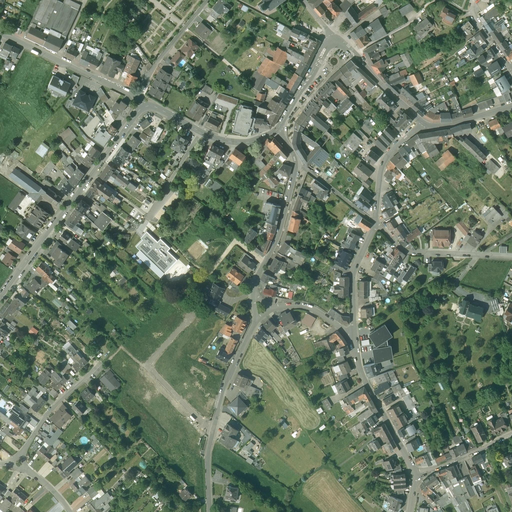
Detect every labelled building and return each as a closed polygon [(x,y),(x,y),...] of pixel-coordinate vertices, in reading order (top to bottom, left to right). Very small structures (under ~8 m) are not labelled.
[(78,10),(56,0),(43,0),(42,3),(35,18),(52,26),(51,29),(66,36),(78,10)] [(224,0),(219,0),(213,8),(214,9),(220,14),(225,8),(228,10),(231,6),(224,0)] [(262,0),(263,1),(258,4),(262,11),(268,7),(269,9),(270,9),(270,10),(271,9),(275,6),(279,3),(280,3),(280,2),(283,0),(262,0)] [(310,0),(308,2),(313,8),(318,4),(320,3),(322,1),(323,0),(310,0)] [(352,3),(348,0),(347,1),(344,5),(348,9),(350,6),(352,4),(352,3)] [(486,2),(481,1),(477,4),(482,11),(489,6),(486,2)] [(339,10),(331,3),(327,7),(332,13),(333,14),(336,17),(341,11),(339,10)] [(320,7),(318,4),(313,8),(321,16),(325,12),(320,7)] [(409,4),(399,10),(403,17),(414,9),(409,4)] [(348,9),(344,5),(339,10),(341,11),(345,13),(348,9)] [(377,8),(373,5),(361,14),(364,17),(377,8)] [(352,8),(350,6),(348,9),(345,13),(349,19),(356,14),(352,8)] [(390,15),(385,7),(379,10),(384,19),(390,15)] [(450,10),(444,7),(441,13),(445,15),(443,20),(451,24),(455,15),(451,13),(452,11),(450,11),(450,10)] [(495,7),(485,14),(488,19),(489,18),(493,16),(497,13),(499,12),(495,7)] [(220,14),(214,9),(210,15),(214,18),(216,19),(220,14)] [(331,16),(326,11),(325,12),(321,16),(328,24),(334,19),(336,17),(333,14),(331,16)] [(356,14),(349,19),(353,25),(360,20),(356,14)] [(488,19),(485,14),(479,18),(483,23),(488,19)] [(426,18),(420,23),(426,30),(432,25),(426,18)] [(493,25),(489,18),(488,19),(483,23),(489,32),(495,29),(496,29),(496,28),(500,26),(497,23),(493,25)] [(378,19),(363,29),(361,26),(350,33),(355,40),(360,36),(360,37),(365,34),(370,31),(372,29),(380,24),(381,23),(378,19)] [(474,28),(468,21),(461,27),(464,31),(465,31),(468,34),(470,32),(469,31),(474,28)] [(51,29),(50,29),(50,31),(33,23),(26,37),(58,52),(63,40),(64,40),(66,36),(51,29)] [(205,25),(202,23),(198,28),(197,28),(194,31),(204,39),(211,30),(205,25)] [(420,23),(414,28),(420,35),(426,30),(420,23)] [(380,24),(372,29),(375,32),(375,33),(382,27),(380,24)] [(286,27),(284,26),(282,29),(280,33),(282,34),(285,35),(287,32),(290,29),(286,26),(286,27)] [(382,27),(375,33),(375,32),(373,34),(374,36),(374,37),(375,41),(377,40),(386,35),(382,27)] [(300,31),(293,28),(292,30),(291,34),(290,36),(293,37),(293,38),(297,39),(297,38),(297,37),(300,31)] [(503,33),(508,38),(511,35),(507,29),(503,33)] [(306,34),(300,31),(297,37),(297,38),(301,39),(304,39),(306,34)] [(485,40),(479,31),(471,38),(473,41),(476,39),(478,41),(480,39),(482,42),(484,41),(485,40)] [(497,32),(491,36),(497,44),(503,41),(497,32)] [(320,41),(306,34),(304,39),(310,42),(311,41),(313,42),(319,45),(320,41)] [(365,34),(360,37),(360,36),(355,40),(361,48),(370,42),(366,36),(365,34)] [(189,40),(181,50),(190,56),(197,46),(189,40)] [(384,40),(376,44),(378,48),(377,48),(379,52),(383,49),(386,48),(389,47),(386,42),(385,40),(384,40)] [(503,41),(497,44),(501,50),(508,46),(504,40),(503,41)] [(13,46),(5,42),(0,52),(8,56),(9,53),(13,46)] [(84,45),(77,42),(74,48),(75,48),(74,49),(78,51),(80,53),(84,45)] [(319,45),(313,42),(309,49),(310,49),(315,52),(319,45)] [(283,43),(280,49),(286,52),(289,46),(283,43)] [(373,45),(363,51),(367,58),(372,55),(370,52),(377,48),(378,48),(376,44),(373,45)] [(74,48),(69,45),(65,55),(74,59),(78,51),(74,49),(75,48),(74,48)] [(20,50),(13,46),(9,53),(13,55),(17,56),(20,50)] [(478,49),(476,50),(475,49),(472,46),(468,49),(462,54),(463,56),(465,55),(466,57),(468,56),(470,59),(473,58),(474,57),(483,49),(481,46),(478,49)] [(501,50),(501,51),(508,61),(511,58),(511,51),(510,49),(511,49),(509,46),(501,50)] [(276,52),(269,48),(264,56),(266,57),(271,60),(276,52)] [(280,49),(278,48),(276,52),(271,60),(279,64),(281,60),(284,55),(286,52),(280,49)] [(309,49),(308,48),(307,51),(305,54),(313,57),(315,52),(310,49),(309,49)] [(85,49),(83,54),(81,58),(79,62),(87,65),(91,57),(90,57),(92,52),(85,49)] [(179,51),(173,58),(179,62),(184,56),(179,51)] [(304,56),(292,51),(290,54),(300,60),(301,58),(302,59),(304,56)] [(290,54),(286,52),(284,55),(300,64),(302,61),(300,60),(290,54)] [(372,55),(367,58),(371,65),(375,63),(374,60),(380,56),(378,52),(372,55)] [(406,52),(399,56),(400,58),(402,62),(393,66),(395,69),(399,67),(400,69),(406,66),(407,67),(412,65),(406,52)] [(313,57),(305,54),(304,56),(302,59),(302,61),(309,65),(313,57)] [(140,60),(131,56),(129,61),(127,63),(135,67),(136,68),(140,60)] [(96,59),(91,57),(87,65),(95,69),(99,61),(96,59)] [(256,71),(270,79),(273,75),(281,65),(279,64),(271,60),(266,57),(256,71)] [(108,58),(107,58),(106,62),(104,65),(102,71),(106,73),(105,73),(109,75),(110,74),(114,76),(117,70),(119,64),(120,62),(113,59),(112,60),(108,58)] [(375,63),(371,65),(375,71),(377,74),(380,77),(383,75),(381,72),(383,71),(384,69),(383,67),(385,66),(383,62),(382,59),(375,63)] [(368,76),(351,60),(345,65),(352,73),(355,71),(365,80),(368,76)] [(309,65),(302,61),(300,64),(295,73),(302,77),(309,65)] [(496,61),(488,66),(489,68),(488,69),(491,75),(499,70),(498,68),(499,67),(496,61)] [(135,67),(127,63),(124,71),(128,73),(132,74),(135,67)] [(177,65),(172,72),(178,76),(182,69),(177,65)] [(345,65),(336,73),(333,75),(337,79),(340,77),(342,79),(344,80),(352,73),(345,65)] [(480,67),(474,71),(477,76),(483,72),(480,67)] [(169,74),(161,69),(157,77),(158,77),(165,82),(169,74)] [(418,72),(410,76),(414,84),(414,86),(421,83),(423,82),(418,72)] [(132,74),(128,73),(124,83),(133,87),(137,77),(132,74)] [(267,77),(260,73),(252,86),(259,91),(259,90),(264,82),(267,77)] [(389,78),(388,78),(390,81),(397,78),(402,76),(401,73),(389,78)] [(80,78),(73,74),(71,77),(76,85),(80,78)] [(383,75),(380,77),(385,84),(390,81),(388,78),(386,77),(386,76),(384,74),(383,75)] [(286,83),(273,75),(270,79),(279,85),(283,87),(285,88),(287,86),(285,84),(286,83)] [(337,79),(333,75),(329,80),(332,83),(336,87),(338,88),(341,85),(336,80),(337,79)] [(503,75),(494,81),(497,86),(506,81),(503,75)] [(71,84),(53,76),(48,87),(52,89),(50,91),(60,96),(61,93),(65,95),(71,84)] [(301,80),(293,76),(288,84),(288,85),(287,86),(285,88),(293,93),(301,80)] [(376,84),(368,76),(365,80),(370,85),(369,86),(372,89),(374,86),(376,84)] [(165,82),(158,77),(153,84),(154,85),(161,89),(166,82),(165,82)] [(270,79),(267,77),(264,82),(277,89),(279,85),(270,79)] [(390,81),(385,84),(393,91),(396,88),(393,87),(392,86),(396,84),(399,82),(397,78),(390,81)] [(329,80),(318,90),(324,96),(326,97),(327,96),(329,96),(329,94),(336,87),(332,83),(329,80)] [(366,95),(355,80),(351,83),(352,84),(356,89),(359,94),(363,98),(366,95)] [(506,81),(497,86),(500,92),(502,91),(508,87),(510,86),(506,81)] [(421,83),(414,86),(416,88),(417,91),(419,90),(423,88),(421,83)] [(161,89),(154,85),(150,92),(158,97),(162,90),(161,89)] [(213,89),(206,85),(202,91),(210,95),(213,89)] [(351,95),(341,85),(338,88),(347,98),(348,99),(351,95)] [(285,88),(283,87),(278,94),(283,97),(281,101),(286,104),(293,93),(285,88)] [(105,94),(101,88),(98,89),(99,91),(96,92),(100,97),(105,94)] [(408,92),(404,89),(403,89),(398,95),(404,100),(405,99),(406,100),(411,95),(408,92)] [(83,92),(80,90),(77,95),(75,99),(73,103),(74,104),(81,107),(87,94),(83,92)] [(324,96),(318,90),(314,96),(311,99),(317,104),(319,105),(321,103),(323,100),(321,99),(324,96)] [(411,95),(406,100),(412,106),(416,102),(416,101),(420,99),(425,96),(428,95),(425,90),(420,93),(413,97),(411,95)] [(261,93),(258,92),(256,99),(263,101),(265,94),(261,93)] [(508,92),(503,94),(505,100),(506,102),(511,100),(508,92)] [(217,97),(237,104),(238,100),(219,93),(217,97)] [(388,98),(383,93),(376,100),(387,111),(390,108),(394,104),(389,99),(389,100),(387,98),(388,98)] [(92,95),(87,94),(81,107),(89,111),(93,102),(95,97),(92,95)] [(100,97),(99,97),(103,103),(108,99),(105,94),(100,97)] [(73,103),(75,99),(72,98),(71,100),(69,99),(65,106),(69,107),(70,105),(72,106),(74,104),(73,103)] [(347,98),(336,108),(342,114),(353,104),(348,99),(347,98)] [(198,99),(196,101),(195,101),(187,112),(190,114),(190,115),(193,117),(198,120),(202,113),(208,105),(198,99)] [(311,99),(303,111),(309,116),(313,112),(315,115),(319,110),(315,107),(317,104),(311,99)] [(121,101),(119,104),(116,101),(113,106),(116,108),(113,111),(118,115),(120,112),(121,112),(127,104),(121,101)] [(279,103),(276,102),(273,107),(271,110),(273,111),(280,114),(286,104),(281,101),(279,103)] [(412,106),(411,106),(417,111),(421,107),(417,103),(416,102),(412,106)] [(336,108),(332,103),(328,107),(327,108),(332,113),(336,108)] [(238,110),(232,132),(240,134),(240,133),(247,135),(249,128),(253,129),(252,130),(253,130),(254,127),(253,127),(254,122),(255,118),(252,117),(253,111),(252,111),(252,108),(241,104),(239,110),(238,110)] [(427,112),(422,116),(432,122),(440,122),(440,114),(437,116),(433,114),(437,110),(437,109),(436,106),(435,107),(433,108),(430,110),(427,112)] [(327,108),(326,107),(323,110),(330,117),(333,114),(332,113),(327,108)] [(421,107),(417,111),(422,116),(427,112),(424,109),(421,107)] [(467,109),(461,111),(463,118),(463,117),(473,115),(472,108),(467,110),(467,109)] [(267,122),(267,123),(273,125),(274,126),(280,114),(273,111),(271,114),(267,122)] [(303,111),(295,122),(294,129),(301,131),(310,119),(311,117),(309,116),(303,111)] [(455,114),(451,115),(452,121),(463,118),(461,111),(457,112),(455,113),(455,114)] [(315,115),(313,112),(309,116),(311,117),(310,119),(324,131),(325,130),(327,130),(329,127),(325,123),(315,115)] [(395,122),(385,113),(381,117),(392,127),(394,124),(393,124),(395,122)] [(412,120),(404,113),(404,114),(400,117),(395,122),(393,124),(394,124),(401,131),(412,120)] [(450,113),(440,114),(440,122),(451,121),(452,121),(451,115),(450,113)] [(88,125),(94,118),(90,114),(83,121),(88,125)] [(212,119),(209,117),(205,124),(215,129),(219,122),(216,121),(212,119)] [(147,118),(140,124),(143,129),(150,124),(147,118)] [(264,119),(255,118),(254,122),(253,127),(254,127),(266,129),(267,123),(267,122),(264,122),(264,119)] [(333,122),(329,118),(325,123),(329,127),(333,122)] [(367,118),(363,123),(371,132),(375,127),(367,118)] [(497,118),(488,122),(491,131),(497,128),(501,126),(498,123),(497,118)] [(511,121),(502,128),(507,137),(511,133),(511,121)] [(104,146),(113,135),(106,130),(106,128),(104,122),(92,138),(104,146)] [(117,129),(110,123),(108,125),(109,126),(108,127),(107,127),(106,128),(106,130),(113,135),(117,129)] [(460,125),(450,129),(453,136),(462,133),(466,131),(467,132),(469,131),(470,131),(469,130),(472,129),(471,128),(471,129),(469,123),(460,125)] [(155,132),(151,140),(155,142),(163,129),(158,126),(155,132)] [(69,127),(60,135),(64,139),(73,132),(69,127)] [(149,127),(143,132),(149,137),(152,131),(149,127)] [(391,131),(388,127),(383,131),(383,132),(391,140),(392,140),(396,135),(395,135),(391,131)] [(301,131),(294,129),(292,143),(295,149),(298,153),(304,151),(301,147),(299,143),(301,135),(303,136),(304,134),(301,132),(301,131)] [(446,130),(435,131),(437,140),(437,141),(439,140),(443,140),(444,142),(448,141),(447,140),(455,138),(453,136),(450,129),(446,130)] [(142,131),(138,138),(140,140),(147,146),(151,140),(155,132),(152,131),(149,137),(143,132),(142,131)] [(435,131),(417,134),(421,142),(427,141),(437,140),(435,131)] [(356,134),(353,132),(343,144),(352,152),(361,141),(362,140),(360,138),(358,136),(356,134)] [(391,140),(383,132),(379,136),(387,144),(388,144),(392,140),(391,140)] [(178,134),(171,146),(175,148),(181,152),(187,140),(182,137),(182,136),(182,135),(182,134),(181,134),(180,133),(180,134),(179,134),(178,135),(178,134)] [(315,141),(304,134),(303,136),(302,138),(315,147),(318,144),(315,141)] [(417,134),(406,142),(407,143),(410,148),(414,145),(413,144),(416,143),(422,153),(426,150),(421,143),(421,142),(417,134)] [(138,138),(133,135),(127,143),(135,148),(140,140),(138,138)] [(387,144),(379,136),(375,141),(383,149),(388,145),(388,144),(387,144)] [(282,147),(274,138),(271,141),(271,142),(269,145),(276,153),(282,147)] [(473,145),(466,138),(464,140),(461,138),(458,141),(459,142),(468,149),(480,162),(486,156),(473,144),(473,145)] [(427,141),(421,142),(426,150),(430,157),(439,151),(435,145),(434,144),(430,146),(427,141)] [(43,142),(35,152),(42,157),(49,147),(43,142)] [(265,142),(257,152),(260,155),(269,145),(265,142)] [(410,148),(407,143),(403,147),(409,154),(412,151),(410,148)] [(308,156),(304,151),(298,153),(303,162),(308,166),(312,162),(323,149),(318,144),(315,147),(308,156)] [(87,154),(94,160),(100,152),(93,146),(87,154)] [(120,147),(120,148),(117,153),(124,158),(126,156),(127,154),(129,152),(123,147),(123,146),(122,146),(121,146),(121,147),(120,147)] [(224,151),(215,146),(210,154),(215,157),(216,158),(215,160),(218,161),(219,159),(224,151)] [(87,154),(81,147),(78,152),(81,155),(78,158),(81,162),(87,154)] [(276,153),(272,158),(275,161),(281,154),(282,155),(285,158),(285,157),(289,154),(282,147),(276,153)] [(409,154),(403,147),(398,151),(399,152),(404,158),(409,154)] [(73,148),(69,151),(75,157),(77,154),(73,148)] [(239,151),(235,148),(236,148),(235,148),(235,149),(233,152),(232,152),(232,153),(230,156),(229,156),(230,156),(233,158),(237,161),(240,163),(239,163),(240,164),(240,163),(242,160),(243,160),(243,159),(245,156),(246,156),(242,153),(241,152),(239,151)] [(323,149),(312,162),(317,166),(328,153),(323,149)] [(379,156),(371,149),(364,157),(373,164),(379,156)] [(449,150),(435,162),(441,170),(456,158),(449,150)] [(409,154),(404,158),(406,160),(408,162),(416,156),(413,152),(412,151),(409,154)] [(260,155),(257,152),(251,159),(262,170),(263,168),(268,163),(267,162),(260,155)] [(274,152),(267,162),(268,163),(272,158),(276,153),(274,152)] [(399,152),(390,160),(394,164),(398,167),(406,160),(404,158),(399,152)] [(16,159),(8,153),(6,156),(14,162),(16,159)] [(66,157),(63,153),(58,156),(67,166),(69,164),(70,164),(66,158),(66,157)] [(113,160),(114,160),(120,165),(121,162),(123,160),(124,158),(117,153),(114,157),(113,157),(112,158),(112,159),(112,160),(113,160)] [(210,154),(207,153),(206,154),(205,157),(205,159),(212,162),(213,163),(213,162),(215,157),(210,154)] [(94,160),(87,154),(81,162),(89,167),(94,160)] [(142,156),(139,160),(144,165),(147,162),(142,156)] [(191,159),(187,166),(188,166),(187,166),(187,168),(188,169),(189,169),(193,171),(193,170),(194,171),(195,170),(199,164),(200,163),(192,158),(191,159)] [(233,158),(228,165),(232,167),(237,161),(233,158)] [(335,168),(339,163),(335,160),(331,164),(335,168)] [(399,172),(394,169),(392,168),(394,164),(390,160),(386,167),(388,169),(392,172),(392,171),(396,174),(398,175),(399,172)] [(484,165),(488,169),(494,163),(491,160),(484,165)] [(51,161),(42,172),(47,175),(55,165),(51,161)] [(210,165),(207,170),(205,168),(203,172),(208,175),(212,167),(214,164),(214,163),(213,162),(213,163),(212,162),(210,165)] [(372,171),(360,162),(353,170),(365,179),(365,180),(366,178),(372,171)] [(108,163),(104,169),(111,175),(112,172),(115,168),(108,163)] [(494,163),(488,169),(493,174),(499,168),(494,163)] [(199,164),(195,170),(194,171),(194,173),(200,176),(203,172),(205,168),(201,167),(202,166),(199,164)] [(398,167),(394,164),(392,168),(394,169),(399,172),(401,171),(398,167)] [(283,165),(278,170),(280,172),(282,173),(282,175),(288,176),(291,167),(283,165)] [(73,172),(67,166),(64,168),(65,169),(70,175),(73,172)] [(78,168),(77,167),(75,171),(73,173),(73,174),(79,180),(85,173),(82,170),(78,168)] [(46,192),(15,168),(9,176),(25,188),(26,187),(31,191),(33,188),(43,196),(46,192)] [(262,170),(256,175),(260,178),(266,172),(263,168),(262,170)] [(70,175),(65,169),(62,173),(64,176),(68,179),(71,176),(70,175)] [(104,169),(99,176),(106,181),(109,177),(111,175),(104,169)] [(392,172),(388,169),(384,174),(387,176),(391,179),(394,175),(395,176),(396,174),(392,171),(392,172)] [(128,175),(121,170),(120,172),(119,174),(129,181),(130,180),(126,177),(128,175)] [(200,176),(194,173),(194,171),(193,170),(193,171),(190,175),(195,178),(194,180),(197,181),(200,176)] [(266,172),(260,178),(263,182),(267,178),(270,176),(266,172)] [(119,174),(118,173),(117,175),(115,178),(122,183),(129,188),(132,183),(129,181),(119,174)] [(71,176),(68,179),(74,187),(79,180),(73,174),(71,176)] [(115,178),(111,175),(109,177),(114,180),(114,181),(116,183),(118,180),(115,178)] [(273,177),(271,175),(270,176),(267,178),(272,185),(274,187),(278,183),(273,177)] [(68,179),(64,176),(57,186),(68,195),(74,187),(68,179)] [(366,178),(365,180),(365,179),(361,183),(365,186),(367,188),(371,182),(366,178)] [(103,185),(96,180),(91,188),(97,192),(101,195),(107,199),(112,192),(103,185)] [(323,186),(315,180),(311,185),(313,186),(314,185),(321,189),(316,196),(322,199),(324,196),(327,192),(328,190),(323,186)] [(371,192),(367,188),(365,186),(363,189),(369,195),(371,192)] [(43,196),(33,188),(31,191),(28,195),(39,202),(42,197),(43,196)] [(97,192),(91,188),(86,194),(92,198),(97,192)] [(307,191),(301,188),(298,195),(305,197),(307,191)] [(43,196),(42,197),(48,202),(49,200),(51,197),(50,196),(53,192),(49,189),(46,192),(43,196)] [(369,195),(363,189),(358,195),(360,196),(367,202),(372,197),(369,195)] [(307,191),(305,197),(309,199),(314,203),(316,199),(310,195),(311,193),(307,191)] [(388,193),(383,196),(384,198),(383,199),(388,208),(396,204),(398,202),(392,191),(388,193)] [(19,192),(9,206),(14,210),(25,196),(19,192)] [(61,197),(53,192),(50,196),(51,197),(49,200),(57,205),(59,202),(58,201),(61,197)] [(112,192),(107,199),(111,202),(113,200),(115,196),(112,192)] [(305,197),(298,195),(296,201),(294,205),(298,207),(300,201),(301,200),(302,200),(307,202),(309,199),(305,197)] [(115,196),(113,200),(111,202),(117,206),(121,201),(115,196)] [(367,202),(360,196),(356,201),(357,203),(364,208),(366,210),(371,204),(367,202)] [(90,205),(82,200),(76,208),(84,214),(84,213),(85,212),(87,208),(90,205)] [(265,211),(269,212),(266,222),(276,225),(281,206),(267,202),(265,211)] [(388,208),(382,212),(385,218),(396,212),(396,211),(399,209),(396,204),(388,208)] [(49,214),(37,205),(34,210),(32,209),(30,212),(31,213),(28,219),(39,227),(43,222),(45,220),(45,219),(49,214)] [(299,208),(298,208),(298,207),(294,205),(292,210),(301,215),(304,218),(307,214),(299,208)] [(76,208),(70,216),(78,222),(82,216),(84,214),(76,208)] [(494,208),(484,217),(490,223),(495,219),(497,220),(501,216),(501,215),(494,208)] [(301,215),(292,210),(291,216),(300,218),(301,215)] [(507,210),(501,215),(501,216),(505,219),(508,222),(511,218),(509,213),(508,211),(507,210)] [(97,219),(94,223),(103,231),(112,219),(103,212),(97,219)] [(97,219),(90,214),(88,217),(89,218),(94,223),(97,219)] [(70,216),(65,223),(73,229),(76,225),(78,222),(70,216)] [(300,218),(291,216),(288,229),(296,231),(298,225),(299,223),(300,218)] [(372,224),(362,217),(358,223),(359,224),(368,230),(372,224)] [(394,218),(386,223),(390,230),(392,229),(398,225),(394,218)] [(469,230),(461,220),(456,225),(465,236),(466,234),(469,230)] [(276,225),(266,222),(264,227),(267,228),(266,230),(268,231),(274,234),(276,225)] [(34,232),(22,223),(17,232),(29,240),(31,238),(32,237),(32,236),(34,232)] [(398,225),(392,229),(396,234),(403,229),(399,224),(398,225)] [(76,225),(73,229),(81,235),(84,231),(76,225)] [(411,232),(405,237),(409,241),(418,234),(419,236),(422,233),(418,228),(411,232)] [(257,233),(251,229),(244,240),(248,244),(252,238),(253,239),(257,233)] [(403,229),(396,234),(400,240),(405,237),(405,236),(407,234),(403,229)] [(450,230),(433,229),(433,246),(439,246),(439,247),(443,247),(443,246),(449,246),(450,230)] [(274,234),(268,231),(266,234),(265,237),(266,238),(271,240),(274,234)] [(482,236),(474,231),(470,237),(468,240),(468,241),(468,242),(475,247),(482,236)] [(70,237),(64,232),(59,238),(64,241),(63,242),(66,244),(67,242),(68,243),(71,239),(70,237)] [(146,232),(143,236),(144,237),(136,247),(164,273),(170,267),(170,266),(177,259),(168,251),(170,248),(160,239),(157,242),(146,232)] [(355,234),(351,232),(351,233),(350,235),(349,235),(347,238),(355,242),(357,239),(358,240),(359,236),(355,234)] [(400,240),(400,241),(404,246),(405,245),(408,244),(407,243),(409,241),(405,237),(400,240)] [(9,245),(9,246),(16,250),(19,253),(24,244),(15,238),(9,245)] [(355,242),(347,238),(346,241),(347,242),(345,244),(345,245),(349,246),(353,249),(355,245),(354,245),(355,242)] [(80,245),(71,239),(68,243),(67,242),(66,244),(75,252),(80,245)] [(295,250),(284,242),(278,250),(283,253),(284,253),(286,255),(289,251),(292,253),(295,250)] [(60,248),(55,244),(51,250),(54,253),(52,255),(57,258),(61,262),(61,261),(67,254),(62,250),(60,248)] [(263,245),(262,248),(258,245),(255,250),(264,256),(266,251),(268,248),(263,245)] [(393,250),(388,256),(389,256),(392,259),(395,255),(398,257),(398,256),(403,258),(405,255),(401,252),(401,251),(396,248),(393,251),(393,250)] [(343,250),(341,249),(341,250),(339,250),(338,252),(339,253),(337,258),(347,263),(352,255),(349,254),(343,250)] [(306,255),(296,250),(295,253),(304,258),(306,255)] [(12,255),(8,253),(7,254),(7,253),(6,253),(4,255),(5,256),(3,260),(10,265),(15,258),(12,255)] [(253,259),(246,253),(243,256),(244,257),(251,261),(253,259)] [(285,257),(277,253),(275,257),(277,259),(283,261),(285,257)] [(388,257),(385,254),(381,260),(386,263),(389,264),(392,259),(389,256),(388,257)] [(395,255),(392,259),(389,264),(387,268),(386,271),(388,272),(392,274),(392,275),(393,272),(395,269),(398,264),(398,265),(403,258),(398,256),(398,257),(395,255)] [(251,261),(244,257),(241,261),(242,262),(243,264),(241,266),(249,272),(255,265),(251,261)] [(277,259),(275,257),(269,269),(277,273),(283,261),(277,259)] [(292,262),(291,261),(290,263),(286,261),(288,258),(285,257),(283,261),(287,263),(294,266),(296,267),(297,267),(298,265),(292,262)] [(61,262),(57,258),(54,262),(62,268),(65,264),(61,261),(61,262)] [(347,263),(337,258),(335,262),(341,265),(345,267),(347,263)] [(380,261),(376,259),(371,268),(377,272),(378,272),(382,265),(383,263),(385,264),(386,263),(381,260),(380,261)] [(439,261),(436,261),(435,261),(435,262),(432,261),(432,264),(432,270),(435,271),(439,271),(443,271),(443,262),(440,262),(440,261),(439,261)] [(50,269),(42,262),(37,269),(52,282),(56,278),(48,271),(50,269)] [(382,265),(378,272),(377,272),(373,278),(380,281),(383,275),(385,272),(386,271),(387,268),(382,265)] [(403,271),(397,280),(401,283),(403,280),(407,282),(417,269),(411,266),(406,273),(403,271)] [(241,274),(233,268),(229,272),(231,274),(229,277),(237,284),(241,278),(240,277),(239,276),(241,274)] [(275,278),(263,274),(260,280),(267,283),(269,279),(270,280),(273,282),(275,278)] [(52,282),(45,276),(42,278),(48,283),(49,285),(52,282)] [(124,276),(119,283),(121,285),(127,279),(124,276)] [(349,286),(349,277),(341,277),(340,277),(340,281),(340,285),(340,286),(348,286),(349,286)] [(48,283),(42,278),(39,282),(42,286),(44,287),(48,283)] [(35,279),(27,287),(34,293),(36,290),(38,292),(38,291),(42,286),(39,282),(35,279)] [(96,283),(94,285),(99,290),(103,285),(99,281),(96,283)] [(368,281),(360,281),(359,290),(367,290),(368,281)] [(241,289),(233,282),(230,285),(232,286),(230,289),(238,293),(241,289)] [(219,287),(218,286),(213,284),(211,288),(212,289),(210,292),(209,292),(207,296),(212,298),(214,299),(213,299),(215,300),(213,303),(217,305),(215,310),(219,312),(222,305),(220,304),(221,302),(218,300),(220,297),(219,297),(221,293),(222,293),(224,289),(220,287),(219,287)] [(265,286),(263,293),(267,294),(267,295),(274,297),(276,291),(275,290),(269,288),(265,286)] [(348,286),(340,286),(335,286),(334,291),(339,291),(339,296),(348,296),(348,286)] [(24,289),(21,294),(26,298),(29,293),(24,289)] [(75,300),(78,297),(73,292),(70,295),(75,300)] [(20,293),(18,296),(16,295),(13,298),(20,303),(22,305),(24,303),(25,303),(26,302),(26,300),(27,299),(26,298),(21,294),(20,293)] [(497,298),(489,300),(491,307),(492,307),(498,305),(497,298)] [(20,303),(14,299),(10,304),(16,309),(20,303)] [(477,307),(472,306),(469,305),(468,305),(469,302),(463,300),(462,303),(461,303),(459,304),(459,306),(460,308),(461,308),(460,312),(466,314),(466,315),(475,318),(475,319),(479,320),(482,312),(481,312),(482,309),(477,307)] [(172,307),(179,313),(184,309),(176,302),(172,307)] [(16,309),(10,304),(6,310),(9,312),(12,314),(16,309)] [(230,309),(222,305),(219,312),(227,316),(230,309)] [(498,305),(492,307),(493,313),(500,311),(498,305)] [(168,311),(175,318),(179,313),(172,307),(168,311)] [(336,312),(331,308),(327,313),(332,317),(336,312)] [(365,308),(361,308),(361,317),(371,316),(371,308),(365,308)] [(164,316),(171,323),(175,318),(168,311),(164,316)] [(286,315),(284,317),(282,314),(279,315),(285,326),(287,329),(289,328),(290,325),(294,323),(294,321),(289,312),(286,314),(286,315)] [(340,315),(336,312),(332,317),(340,323),(341,315),(339,315),(340,315)] [(345,316),(341,315),(340,323),(349,324),(350,317),(345,316)] [(159,321),(167,327),(171,323),(164,316),(159,321)] [(237,317),(232,327),(241,332),(246,321),(237,317)] [(274,324),(269,319),(263,325),(267,328),(270,332),(272,330),(276,326),(274,324)] [(307,321),(303,319),(301,323),(310,327),(312,323),(308,320),(307,321)] [(212,329),(204,322),(200,327),(207,333),(212,329)] [(231,327),(225,324),(221,328),(229,332),(230,330),(229,329),(231,327)] [(385,330),(387,328),(385,325),(370,334),(372,338),(373,337),(376,341),(374,342),(376,346),(377,345),(387,339),(389,337),(385,330)] [(36,336),(39,331),(33,326),(29,332),(36,336)] [(207,333),(200,327),(196,331),(203,338),(207,333)] [(229,332),(221,328),(219,332),(229,337),(231,333),(229,332)] [(261,328),(254,336),(261,342),(265,346),(269,343),(267,342),(273,336),(270,332),(267,328),(265,331),(261,328)] [(153,333),(160,340),(164,336),(157,329),(153,333)] [(337,331),(330,337),(333,341),(337,337),(340,340),(342,343),(345,341),(343,338),(337,331)] [(148,338),(156,345),(160,340),(153,333),(148,338)] [(192,342),(185,335),(180,340),(188,346),(192,342)] [(144,343),(151,349),(156,345),(148,338),(144,343)] [(225,350),(231,353),(237,341),(231,338),(225,350)] [(377,345),(378,348),(388,346),(387,339),(377,345)] [(188,346),(180,340),(176,344),(184,351),(188,346)] [(319,341),(314,343),(318,356),(328,352),(336,349),(336,348),(335,346),(333,341),(325,345),(323,340),(319,341)] [(140,347),(147,354),(151,349),(144,343),(140,347)] [(82,358),(76,351),(71,345),(66,349),(70,352),(74,356),(78,361),(82,358)] [(344,346),(339,348),(340,351),(341,354),(341,355),(343,354),(349,352),(347,345),(344,346)] [(374,358),(375,363),(390,359),(389,350),(391,350),(390,345),(388,346),(378,348),(373,348),(374,352),(375,352),(376,357),(374,358)] [(136,352),(143,359),(147,354),(140,347),(136,352)] [(225,350),(221,347),(216,357),(226,362),(231,353),(225,350)] [(95,356),(90,351),(87,354),(92,359),(95,356)] [(121,364),(128,357),(123,353),(116,360),(121,364)] [(343,354),(341,355),(341,354),(337,356),(340,363),(345,361),(343,354)] [(82,358),(78,361),(83,367),(88,362),(83,356),(82,358)] [(126,369),(133,361),(128,357),(121,364),(126,369)] [(381,362),(382,367),(391,365),(389,359),(381,362)] [(76,363),(73,365),(78,371),(83,367),(78,361),(76,363)] [(346,361),(339,364),(341,369),(342,369),(343,373),(343,374),(346,372),(351,370),(349,366),(348,367),(346,361)] [(66,362),(63,365),(68,370),(71,367),(66,362)] [(368,365),(363,366),(368,376),(379,372),(376,363),(375,363),(368,365)] [(158,369),(165,373),(168,368),(161,364),(158,369)] [(63,365),(59,369),(64,374),(68,370),(63,365)] [(46,368),(38,378),(44,384),(49,378),(51,377),(55,381),(55,382),(57,380),(51,373),(50,371),(46,368)] [(61,376),(55,370),(51,373),(57,380),(61,376)] [(393,371),(386,373),(390,380),(396,378),(393,371)] [(386,373),(374,377),(379,386),(387,381),(387,382),(390,380),(386,373)] [(107,374),(101,379),(107,386),(108,384),(112,389),(116,385),(117,387),(120,385),(114,378),(113,380),(107,374)] [(252,380),(238,374),(234,382),(242,386),(244,387),(245,384),(250,386),(252,380)] [(61,376),(57,380),(62,385),(68,380),(62,375),(61,376)] [(374,377),(368,379),(374,390),(378,388),(377,386),(379,386),(374,377)] [(342,380),(335,384),(339,393),(350,388),(346,379),(342,380)] [(62,385),(57,380),(55,382),(55,381),(52,384),(57,390),(63,385),(62,385)] [(378,388),(374,390),(376,394),(379,392),(380,394),(383,392),(382,391),(389,387),(388,383),(383,386),(378,388)] [(245,384),(244,387),(242,386),(240,390),(246,395),(250,386),(245,384)] [(399,384),(392,387),(395,392),(396,391),(401,389),(399,384)] [(255,388),(250,386),(246,395),(248,397),(250,399),(253,394),(255,388)] [(34,387),(29,392),(33,395),(35,397),(38,394),(35,391),(37,390),(34,387)] [(364,387),(354,393),(358,399),(363,397),(364,399),(365,399),(367,401),(371,399),(364,387)] [(53,388),(49,393),(54,398),(58,394),(53,388)] [(94,395),(87,388),(81,394),(88,401),(94,395)] [(261,391),(255,388),(253,394),(258,396),(261,391)] [(238,397),(243,402),(247,398),(241,391),(236,396),(237,397),(238,397)] [(104,399),(97,392),(94,395),(98,399),(99,399),(101,402),(104,399)] [(354,393),(348,396),(352,403),(355,401),(358,400),(358,399),(354,393)] [(34,404),(29,399),(31,397),(28,394),(23,400),(31,407),(34,404)] [(393,394),(383,399),(386,405),(396,400),(393,394)] [(409,394),(402,397),(409,410),(415,407),(409,394)] [(35,397),(33,395),(31,397),(36,402),(42,406),(46,401),(40,396),(38,399),(35,397)] [(237,415),(247,406),(243,402),(238,397),(237,397),(227,406),(233,413),(234,412),(237,415)] [(327,398),(321,401),(326,409),(331,406),(327,398)] [(371,399),(367,401),(366,402),(368,405),(369,405),(370,407),(370,408),(369,409),(357,416),(360,422),(367,418),(374,413),(377,411),(371,399)] [(344,404),(342,400),(339,401),(343,408),(345,407),(347,405),(346,403),(344,404)] [(86,409),(78,401),(72,407),(79,415),(86,409)] [(34,404),(31,407),(37,412),(42,406),(36,402),(34,404)] [(29,410),(22,404),(19,408),(26,413),(29,410)] [(64,404),(59,409),(60,409),(63,412),(66,410),(67,411),(68,409),(64,404)] [(354,410),(355,413),(365,407),(363,404),(362,405),(357,408),(354,410)] [(398,405),(387,410),(392,419),(403,413),(402,413),(398,405)] [(12,413),(8,418),(12,421),(18,425),(22,419),(18,416),(20,413),(13,407),(10,411),(12,413)] [(63,412),(60,409),(51,418),(56,423),(58,420),(62,424),(71,416),(66,411),(67,411),(66,410),(63,412)] [(505,411),(500,414),(501,418),(502,418),(504,421),(508,419),(505,411)] [(8,418),(0,412),(0,417),(9,425),(10,423),(12,421),(8,418)] [(374,413),(367,418),(368,420),(370,424),(378,419),(374,413)] [(403,413),(392,419),(393,418),(397,427),(408,421),(403,413),(402,413),(403,413)] [(22,419),(18,425),(23,429),(29,422),(29,419),(25,416),(22,419)] [(30,424),(35,428),(38,423),(31,417),(29,419),(29,422),(30,424)] [(495,421),(493,417),(487,420),(494,434),(507,428),(504,421),(502,418),(501,418),(495,421)] [(288,426),(282,420),(280,422),(285,428),(288,426)] [(359,423),(355,425),(357,429),(360,433),(363,431),(361,427),(360,426),(359,423)] [(379,431),(387,428),(384,423),(376,428),(378,431),(379,431)] [(227,424),(221,433),(223,434),(219,440),(231,447),(232,446),(236,439),(233,437),(237,430),(227,424)] [(475,426),(471,428),(478,441),(486,437),(480,424),(478,425),(475,426)] [(23,429),(18,425),(16,427),(13,431),(19,435),(23,429)] [(410,425),(406,427),(410,434),(410,435),(414,433),(414,432),(410,425)] [(387,428),(379,431),(382,437),(385,436),(388,442),(393,439),(387,428)] [(404,428),(397,431),(400,437),(404,434),(405,436),(407,434),(408,435),(409,435),(410,434),(407,428),(404,429),(404,428)] [(59,429),(47,443),(48,445),(47,446),(49,448),(54,443),(63,432),(59,429)] [(475,443),(470,433),(467,434),(471,443),(472,443),(474,449),(477,448),(475,443)] [(388,442),(386,443),(390,449),(396,446),(393,439),(388,442)] [(380,447),(376,440),(371,442),(376,450),(380,447)] [(408,443),(406,444),(409,451),(418,447),(416,442),(415,440),(408,443)] [(36,442),(31,448),(35,451),(39,445),(36,442)] [(251,442),(243,450),(247,453),(249,451),(248,450),(253,444),(251,442)] [(49,448),(47,451),(50,454),(57,446),(54,443),(49,448)] [(471,443),(464,446),(467,452),(474,449),(472,443),(471,443)] [(463,444),(456,447),(460,454),(460,455),(467,452),(464,446),(463,444)] [(45,449),(42,446),(37,453),(42,457),(47,451),(49,448),(47,446),(45,449)] [(450,449),(449,450),(452,458),(460,454),(456,447),(450,449)] [(50,454),(47,451),(42,457),(48,462),(52,456),(50,454)] [(431,452),(426,454),(428,459),(429,461),(432,460),(435,459),(431,452)] [(450,453),(435,459),(437,465),(452,458),(450,453)] [(511,453),(507,455),(506,455),(502,457),(506,464),(511,461),(511,454),(511,455),(511,453)] [(426,454),(415,460),(417,464),(420,462),(423,461),(428,459),(426,454)] [(481,454),(472,458),(474,463),(477,461),(478,464),(480,463),(481,463),(484,462),(481,454)] [(61,463),(55,468),(59,473),(75,460),(71,456),(62,464),(61,463)] [(383,461),(383,462),(385,465),(386,465),(388,469),(393,467),(396,466),(397,465),(396,462),(394,462),(392,458),(383,461)] [(75,460),(59,473),(64,478),(70,473),(68,471),(77,463),(75,460)] [(453,466),(446,468),(448,473),(450,478),(452,483),(457,481),(455,477),(457,476),(457,475),(454,469),(453,466)] [(475,466),(472,467),(473,469),(469,471),(469,472),(471,477),(473,481),(480,478),(480,477),(480,476),(479,476),(475,466)] [(136,478),(140,472),(134,468),(131,474),(136,478)] [(446,468),(442,470),(445,476),(443,477),(448,486),(445,488),(447,491),(446,492),(446,493),(451,501),(457,511),(472,511),(467,501),(466,498),(464,493),(458,496),(454,488),(450,479),(447,473),(448,473),(446,468)] [(442,470),(434,474),(438,479),(442,485),(444,489),(445,488),(448,486),(443,477),(445,476),(442,470)] [(469,472),(465,473),(464,472),(460,473),(461,474),(462,479),(457,481),(452,483),(450,478),(448,473),(447,473),(450,479),(454,488),(460,485),(464,493),(466,498),(469,497),(477,494),(473,481),(471,477),(469,472)] [(434,474),(423,481),(427,485),(432,491),(433,491),(442,485),(438,479),(434,474)] [(79,484),(76,481),(71,486),(75,491),(81,486),(79,484)] [(235,486),(232,485),(231,487),(227,486),(225,497),(231,498),(236,499),(238,488),(235,487),(235,486)] [(427,485),(421,490),(421,491),(421,490),(424,493),(422,494),(425,497),(426,496),(431,501),(431,502),(434,499),(433,497),(430,493),(432,491),(427,485)] [(460,485),(454,488),(458,496),(464,493),(460,485)] [(81,486),(75,491),(80,496),(86,491),(83,488),(81,486)] [(93,486),(86,492),(89,495),(96,490),(93,486)] [(22,492),(16,488),(12,494),(15,496),(10,501),(13,503),(22,492)] [(191,494),(186,488),(179,494),(185,500),(191,494)] [(96,490),(89,495),(92,499),(99,493),(96,490)] [(27,497),(22,492),(13,503),(15,505),(16,505),(19,502),(19,501),(20,500),(22,503),(27,497)] [(98,500),(95,502),(93,500),(93,501),(87,505),(91,511),(97,506),(103,502),(107,499),(109,496),(110,496),(107,493),(98,500)] [(443,497),(436,501),(437,503),(441,507),(451,501),(446,493),(443,495),(443,497)] [(402,500),(393,497),(389,495),(387,501),(389,502),(388,507),(392,508),(399,511),(402,500)] [(107,499),(103,502),(105,504),(111,499),(109,496),(107,499)] [(10,501),(6,498),(0,506),(0,508),(4,511),(5,511),(10,507),(13,503),(10,501)] [(428,505),(432,509),(434,507),(434,506),(437,503),(436,501),(434,499),(431,502),(431,501),(428,505)] [(389,502),(387,501),(385,500),(382,507),(388,511),(390,511),(392,510),(392,508),(388,507),(389,502)]
